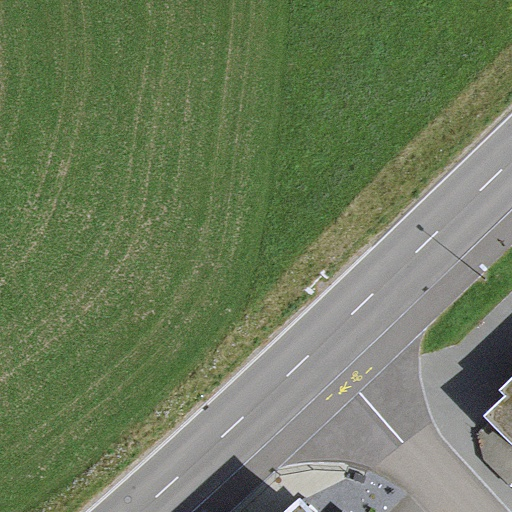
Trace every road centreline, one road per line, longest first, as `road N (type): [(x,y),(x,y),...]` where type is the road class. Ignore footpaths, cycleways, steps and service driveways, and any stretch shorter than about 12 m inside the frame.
road 1 (secondary): [(511,160),(136,511)]
road 2 (unknown): [(372,359),(484,511)]
